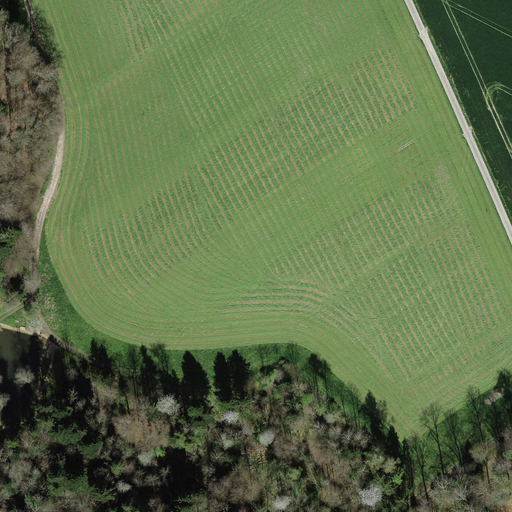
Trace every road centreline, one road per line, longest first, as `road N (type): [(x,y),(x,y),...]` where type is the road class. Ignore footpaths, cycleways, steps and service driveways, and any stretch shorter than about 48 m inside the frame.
road 1 (track): [(27,0),(61,108),(32,275),(43,328),(114,370),(209,384),(290,351),(368,418),(457,476)]
road 2 (track): [(511,235),(408,0)]
road 3 (track): [(511,435),(410,511)]
